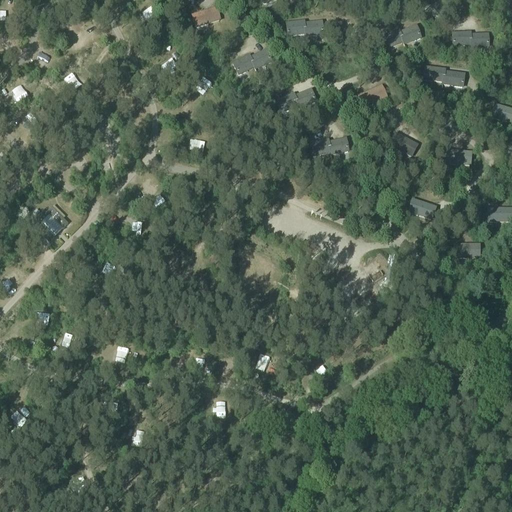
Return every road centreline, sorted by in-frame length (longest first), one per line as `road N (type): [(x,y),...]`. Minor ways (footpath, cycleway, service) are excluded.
road 1 (track): [(150,511),(264,464),(326,401),(471,316)]
road 2 (track): [(68,379),(229,386),(315,411)]
road 3 (track): [(488,385),(374,444),(306,511)]
road 4 (track): [(68,379),(105,511)]
road 5 (unclassified): [(511,406),(488,385),(478,354),(511,305)]
